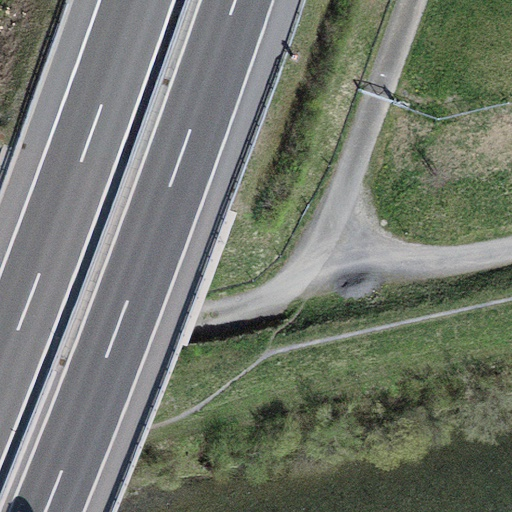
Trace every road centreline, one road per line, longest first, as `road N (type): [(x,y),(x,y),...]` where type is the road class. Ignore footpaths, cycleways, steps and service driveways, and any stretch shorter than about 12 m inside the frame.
road 1 (motorway): [(44,511),(236,0)]
road 2 (motorway): [(139,0),(0,381)]
road 3 (track): [(511,252),(325,287)]
